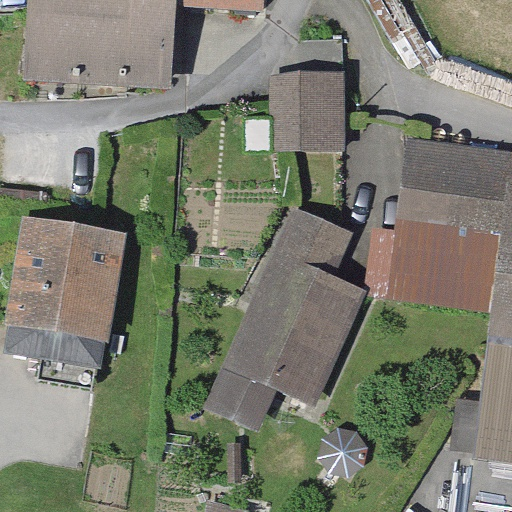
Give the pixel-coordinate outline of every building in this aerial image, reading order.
[(254,18),(255,0),(35,0),(35,15),(123,22),(125,1),(167,3),(167,0),(193,0),(237,3),(236,16),(254,18)] [(123,22),(35,15),(32,77),(162,86),(167,3),(125,1),(123,22)] [(340,79),(274,79),(275,152),(340,152),(340,79)] [(486,456),(511,459),(511,164),(418,152),(399,297),(504,310),(491,411),(462,407),(457,446),(486,450),(486,456)] [(309,393),(350,300),(320,287),(342,238),(312,225),(304,244),(290,237),(216,403),(254,420),(273,377),(309,393)] [(115,242),(31,229),(11,351),(43,356),(39,381),(91,390),(115,242)]
